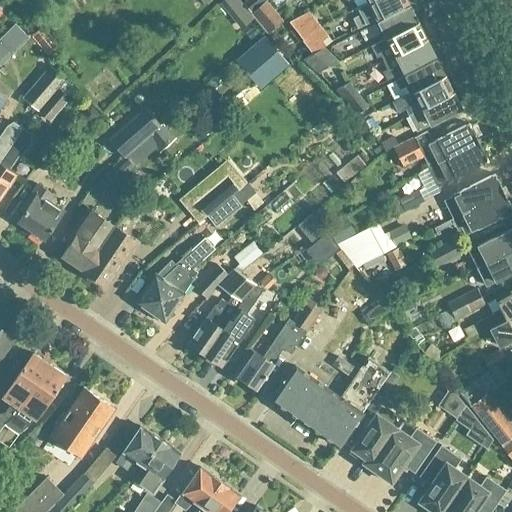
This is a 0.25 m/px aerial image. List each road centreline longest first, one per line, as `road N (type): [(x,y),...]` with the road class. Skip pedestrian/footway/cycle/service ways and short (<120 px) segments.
road 1 (residential): [(354,511),(0,266)]
road 2 (residential): [(511,110),(454,0)]
